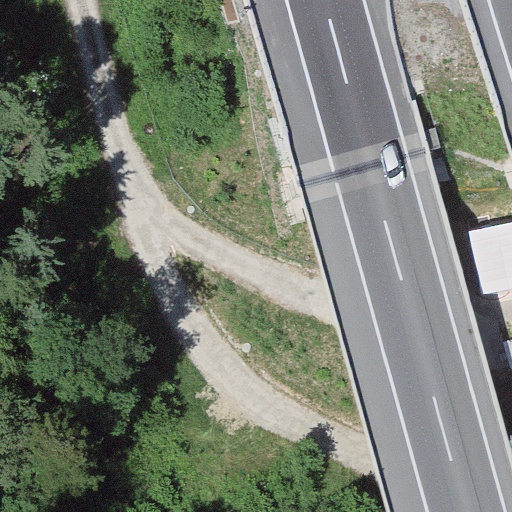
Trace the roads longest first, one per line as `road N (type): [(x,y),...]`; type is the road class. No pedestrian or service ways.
road 1 (track): [(490,296),(357,303),(234,267),(132,191),(84,0)]
road 2 (motorway): [(323,0),(463,511)]
road 3 (track): [(132,191),(189,323),(268,406),(315,427),(511,472)]
